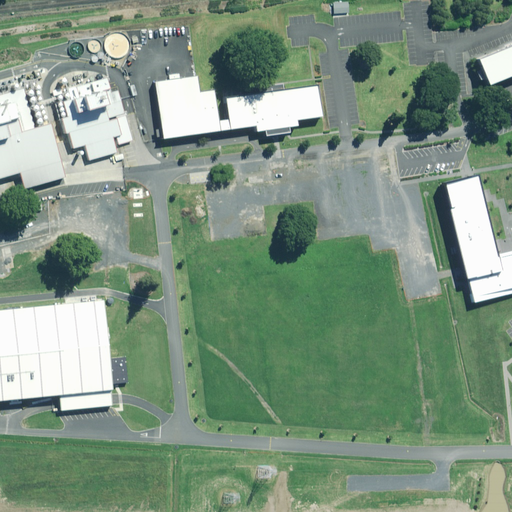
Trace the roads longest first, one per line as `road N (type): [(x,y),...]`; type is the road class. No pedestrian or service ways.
road 1 (unclassified): [(157,169),(420,139),(511,115)]
road 2 (unclassified): [(511,451),(184,437)]
road 3 (unclassified): [(171,310),(104,292),(0,301)]
road 4 (unclassified): [(171,310),(157,169)]
road 5 (unclassified): [(184,437),(171,310)]
